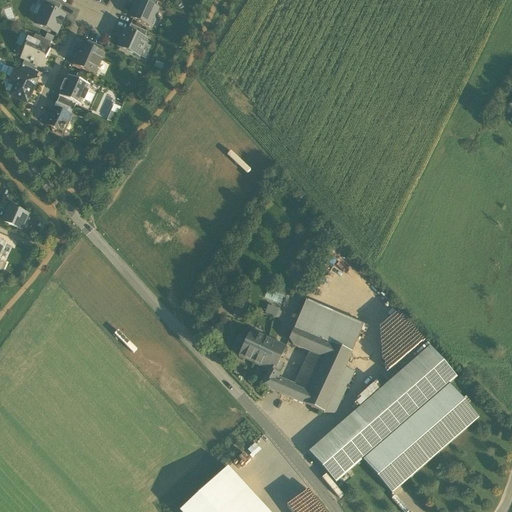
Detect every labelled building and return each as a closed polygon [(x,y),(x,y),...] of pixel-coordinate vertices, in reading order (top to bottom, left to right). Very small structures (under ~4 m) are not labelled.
[(43,7),(57,13),(61,6),(48,0),(39,0),(37,5),(43,7)] [(139,0),(139,1),(155,8),(158,3),(150,0),(139,0)] [(156,20),(153,19),(157,9),(155,8),(139,1),(138,1),(135,7),(135,8),(130,19),(149,28),(152,29),(156,20)] [(35,25),(56,34),(60,27),(63,22),(62,21),(64,16),(57,13),(43,7),(39,17),(38,16),(35,23),(36,23),(35,25)] [(127,32),(144,39),(147,33),(130,26),(127,32)] [(117,48),(139,58),(146,41),(144,39),(127,32),(125,31),(117,48)] [(32,42),(48,49),(51,43),(34,36),(32,42)] [(24,60),(41,68),(44,59),(43,59),(45,56),(47,57),(50,50),(48,49),(32,42),(31,42),(28,40),(26,46),(25,46),(24,50),(23,53),(24,53),(21,59),(24,60)] [(88,42),(85,47),(99,54),(102,48),(88,42)] [(81,46),(72,66),(94,75),(103,55),(99,54),(85,47),(81,46)] [(19,71),(25,74),(28,69),(21,66),(19,71)] [(37,79),(36,79),(25,74),(19,71),(15,69),(15,70),(9,68),(5,76),(11,79),(9,83),(14,86),(10,96),(26,103),(37,79)] [(28,69),(25,74),(36,79),(38,73),(28,69)] [(75,80),(86,85),(88,80),(77,75),(75,80)] [(76,105),(80,107),(90,87),(86,85),(75,80),(68,77),(58,97),(59,97),(76,105)] [(59,97),(57,103),(73,110),(76,105),(59,97)] [(70,116),(73,110),(57,103),(56,103),(54,108),(70,116)] [(56,130),(62,133),(70,116),(54,108),(46,126),(50,128),(52,132),(56,130)] [(107,121),(113,123),(116,114),(109,112),(107,121)] [(3,196),(0,203),(0,209),(3,211),(9,198),(3,196)] [(3,222),(21,230),(27,215),(9,207),(3,222)] [(0,261),(5,263),(5,264),(12,248),(0,242),(0,261)] [(235,316),(247,320),(252,303),(239,300),(235,316)] [(298,319),(294,329),(352,353),(363,325),(306,301),(299,316),(297,315),(295,318),(298,319)] [(275,316),(278,309),(267,305),(264,312),(275,316)] [(399,317),(380,334),(385,339),(374,348),(392,368),(421,342),(399,317)] [(345,367),(352,353),(294,329),(289,340),(293,346),(307,351),(324,358),(324,359),(344,369),(345,367)] [(250,331),(247,339),(241,350),(238,356),(269,371),(270,371),(278,374),(283,364),(279,362),(286,347),(250,331)] [(234,347),(241,350),(247,339),(240,335),(234,347)] [(430,347),(353,413),(380,444),(449,385),(457,378),(430,347)] [(307,351),(292,386),(308,393),(324,359),(324,358),(307,351)] [(303,404),(324,413),(344,369),(324,359),(308,393),(303,404)] [(345,367),(344,369),(324,413),(333,417),(354,371),(345,367)] [(261,387),(272,392),(277,380),(280,375),(278,374),(270,371),(269,371),(261,387)] [(272,392),(279,395),(284,383),(277,380),(272,392)] [(303,404),(308,393),(292,386),(284,383),(279,395),(303,404)] [(380,444),(362,461),(391,495),(479,419),(449,385),(380,444)] [(362,461),(380,444),(353,413),(308,453),(335,484),(362,461)] [(266,511),(227,469),(216,479),(246,511),(266,511)] [(246,511),(216,479),(179,511),(246,511)] [(303,505),(307,511),(324,511),(315,498),(303,505)]
